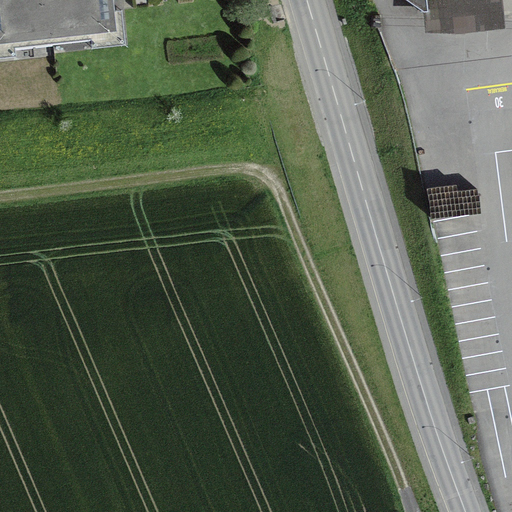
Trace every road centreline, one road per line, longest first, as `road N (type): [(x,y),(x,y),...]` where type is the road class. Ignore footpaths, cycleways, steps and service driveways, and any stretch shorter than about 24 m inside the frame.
road 1 (track): [(408,511),(273,166),(0,193)]
road 2 (tertiary): [(305,0),(463,511)]
